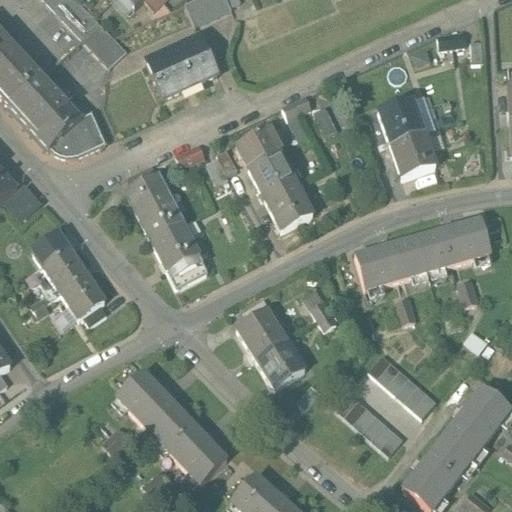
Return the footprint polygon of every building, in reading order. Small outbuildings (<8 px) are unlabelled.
[(99,29),(71,0),(41,0),(83,43),(99,29)] [(121,0),(120,1),(120,2),(122,1),(134,14),(132,15),(133,17),(144,7),(151,0),(121,0)] [(151,0),(144,7),(153,17),(172,0),(151,0)] [(196,0),(178,7),(188,31),(239,9),(235,0),(196,0)] [(125,58),(99,29),(83,43),(109,73),(125,58)] [(40,82),(0,37),(0,102),(8,112),(40,82)] [(462,39),(449,41),(451,54),(463,52),(462,39)] [(449,41),(436,42),(438,56),(451,54),(449,41)] [(199,44),(145,69),(161,106),(216,81),(199,44)] [(68,104),(59,94),(54,98),(40,82),(8,112),(47,156),(48,156),(48,157),(50,155),(54,160),(58,162),(61,163),(67,164),(73,163),(76,162),(105,149),(91,117),(77,123),(64,108),(68,104)] [(304,102),(292,108),(298,120),(310,115),(304,102)] [(411,106),(378,118),(390,151),(423,139),(411,106)] [(292,108),(281,113),(286,125),(298,120),(292,108)] [(326,115),(314,120),(324,142),(336,136),(326,115)] [(268,134),(235,152),(247,175),(248,175),(279,158),(279,159),(281,158),(268,134)] [(423,139),(390,151),(402,185),(435,173),(423,139)] [(198,151),(186,156),(192,169),(204,163),(198,151)] [(236,174),(225,155),(215,160),(217,163),(226,180),(236,174)] [(186,156),(174,162),(180,174),(192,169),(186,156)] [(279,158),(248,175),(264,206),(295,190),(279,159),(279,158)] [(217,163),(205,169),(215,191),(227,186),(217,163)] [(152,172),(130,182),(136,192),(157,181),(152,172)] [(0,180),(0,208),(14,196),(0,180)] [(136,192),(126,197),(134,214),(150,246),(182,229),(157,181),(136,192)] [(295,190),(264,206),(281,238),(312,221),(295,190)] [(23,195),(7,210),(20,225),(36,210),(23,195)] [(489,260),(479,226),(417,244),(426,278),(489,260)] [(182,229),(150,246),(175,294),(206,278),(182,229)] [(51,244),(31,257),(43,274),(62,260),(51,244)] [(426,278),(417,244),(354,262),(364,296),(426,278)] [(62,260),(43,274),(60,300),(86,282),(68,256),(62,260)] [(86,282),(60,300),(78,326),(103,308),(86,282)] [(470,287),(456,290),(463,313),(476,310),(470,287)] [(408,304),(394,308),(401,331),(414,327),(408,304)] [(40,305),(29,312),(33,318),(44,311),(40,305)] [(262,305),(243,317),(249,327),(265,317),(269,314),(262,305)] [(321,308),(310,315),(317,326),(328,319),(321,308)] [(44,311),(33,318),(37,324),(48,316),(44,311)] [(249,327),(236,335),(255,365),(284,347),(265,317),(249,327)] [(328,319),(317,326),(324,337),(335,330),(328,319)] [(284,347),(255,365),(274,395),(304,377),(284,347)] [(0,359),(0,378),(9,373),(0,359)] [(380,363),(366,380),(421,426),(436,409),(380,363)] [(158,447),(183,423),(141,379),(116,403),(158,447)] [(311,391),(296,408),(305,416),(320,399),(311,391)] [(509,416),(481,394),(442,445),(470,467),(509,416)] [(388,463),(402,447),(348,400),(334,416),(388,463)] [(199,491),(225,466),(183,423),(158,447),(199,491)] [(434,511),(470,467),(442,445),(402,495),(423,511),(434,511)] [(511,450),(509,449),(501,459),(511,468),(511,450)] [(234,511),(286,511),(254,483),(231,509),(234,511)] [(487,511),(470,498),(461,509),(464,511),(487,511)]
